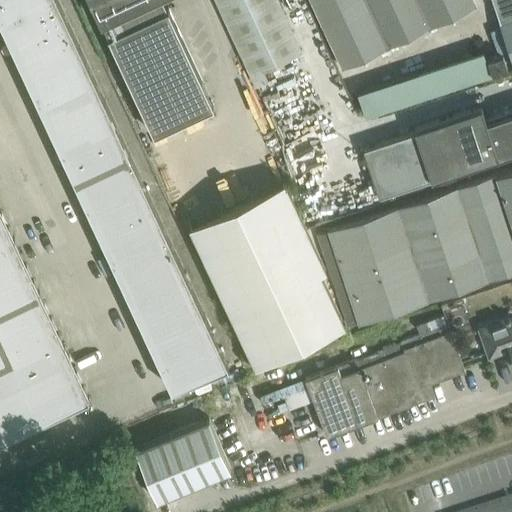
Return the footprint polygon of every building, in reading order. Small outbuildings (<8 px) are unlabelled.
[(58,0),(0,0),(0,19),(172,388),(227,362),(58,0)] [(92,0),(101,19),(102,19),(109,33),(108,33),(108,35),(109,34),(155,132),(215,104),(169,6),(170,6),(169,5),(166,6),(163,0),(92,0)] [(303,53),(303,52),(297,41),(278,0),(216,0),(246,63),(256,84),(266,79),(262,70),(299,53),(299,54),(302,53),(303,53)] [(310,0),(342,67),(476,4),(474,0),(310,0)] [(511,0),(493,0),(511,56),(511,0)] [(503,54),(488,59),(493,74),(508,69),(503,54)] [(421,70),(358,91),(366,116),(429,95),(421,70)] [(415,130),(363,147),(379,196),(511,151),(511,114),(487,123),(481,105),(414,127),(415,130)] [(358,322),(511,270),(511,167),(328,229),(358,322)] [(319,269),(326,266),(284,180),(190,225),(256,365),(345,323),(319,269)] [(0,439),(89,397),(0,208),(0,439)] [(509,316),(479,327),(489,355),(506,349),(505,347),(511,345),(511,348),(511,316),(509,317),(509,316)] [(449,325),(305,377),(327,434),(434,394),(430,382),(452,374),(463,370),(464,371),(466,370),(449,325)] [(157,499),(230,469),(209,417),(135,448),(157,499)] [(511,511),(511,501),(478,511),(511,511)]
